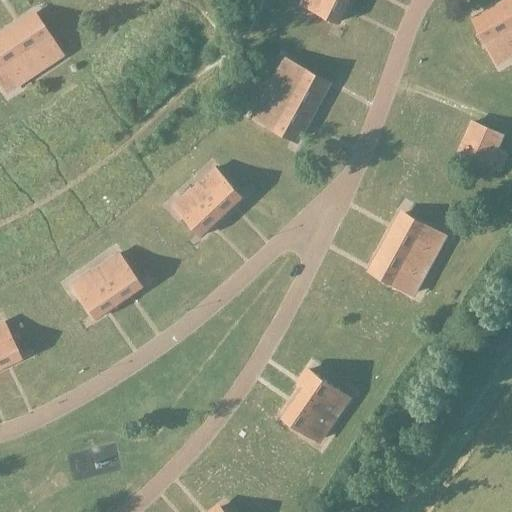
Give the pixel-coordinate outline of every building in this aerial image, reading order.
[(350,0),(305,0),(303,4),(339,22),(350,0)] [(511,0),(507,0),(502,3),(511,19),(511,0)] [(488,46),(497,62),(511,53),(511,19),(502,3),(476,18),(491,44),(488,46)] [(31,15),(5,32),(33,73),(60,54),(52,41),(49,43),(31,15)] [(5,32),(0,35),(0,84),(5,91),(33,73),(5,32)] [(302,68),(286,59),(270,88),(313,112),(327,85),(301,70),(302,68)] [(313,112),(270,88),(254,118),(268,125),(269,123),(298,139),(313,112)] [(472,122),(459,151),(499,169),(507,153),(496,148),(502,135),(472,122)] [(243,198),(215,168),(195,187),(223,217),(243,198)] [(223,217),(195,187),(175,206),(203,236),(223,217)] [(429,230),(400,215),(385,241),(428,265),(445,235),(431,228),(429,230)] [(428,265),(385,241),(371,268),(398,283),(396,286),(412,294),(428,265)] [(117,254),(95,270),(118,303),(140,288),(117,254)] [(118,303),(95,270),(72,285),(95,319),(118,303)] [(3,323),(0,323),(0,368),(20,360),(3,323)] [(333,419),(341,408),(338,406),(346,395),(309,370),(301,382),(304,384),(297,394),(333,419)] [(333,419),(297,394),(282,416),(318,441),(333,419)]
